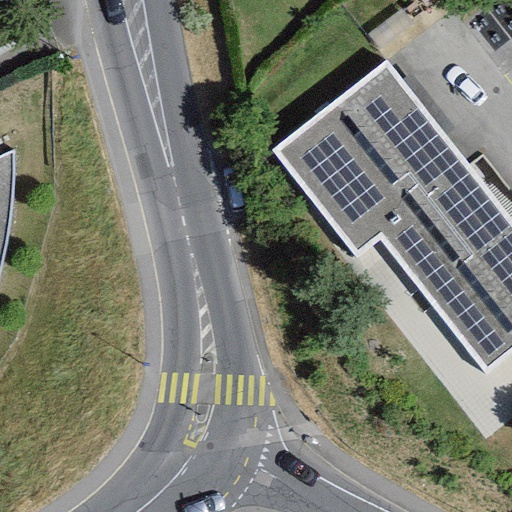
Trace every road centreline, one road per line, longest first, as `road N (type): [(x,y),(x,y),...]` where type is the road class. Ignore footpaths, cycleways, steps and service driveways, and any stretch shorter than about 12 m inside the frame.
road 1 (tertiary): [(212,438),(209,315),(144,0)]
road 2 (unclassified): [(212,438),(338,511)]
